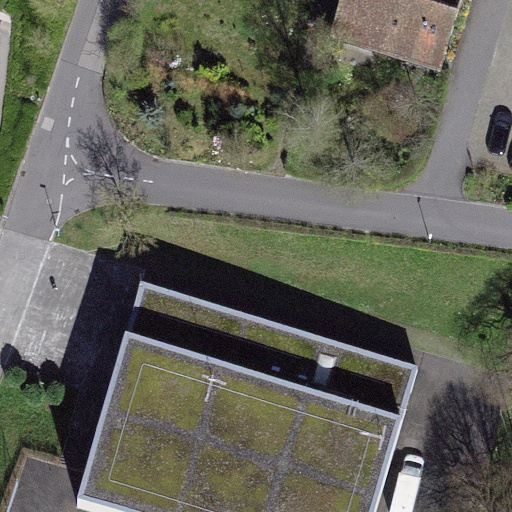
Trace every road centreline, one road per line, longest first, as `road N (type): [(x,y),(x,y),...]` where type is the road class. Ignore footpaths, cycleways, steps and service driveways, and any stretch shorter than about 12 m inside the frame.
road 1 (residential): [(511,222),(69,171)]
road 2 (residential): [(105,0),(76,79),(69,171)]
road 3 (residential): [(69,171),(30,236),(0,323)]
